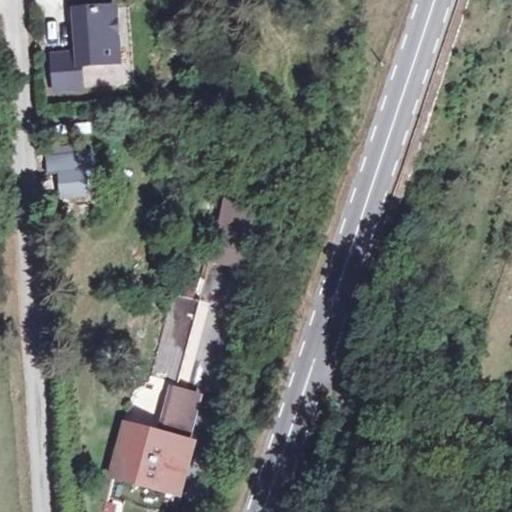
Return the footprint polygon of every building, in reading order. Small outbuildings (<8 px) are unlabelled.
[(72,57),(46,59),(48,92),(75,90),(74,67),(106,65),(105,48),(111,47),(108,10),(69,12),(72,57)] [(223,155),(217,158),(210,202),(205,234),(198,261),(195,274),(232,281),(236,258),(238,198),(233,168),(223,155)] [(35,163),(37,182),(49,182),(49,186),(77,184),(77,178),(70,179),(68,159),(35,163)] [(82,178),(80,159),(68,159),(70,179),(77,178),(82,178)] [(49,186),(51,206),(78,204),(77,184),(49,186)] [(147,385),(175,392),(196,326),(170,320),(147,385)] [(172,391),(165,418),(192,425),(199,398),(172,391)] [(125,426),(113,483),(131,488),(133,483),(177,492),(188,448),(186,448),(192,425),(165,418),(161,436),(125,426)]
